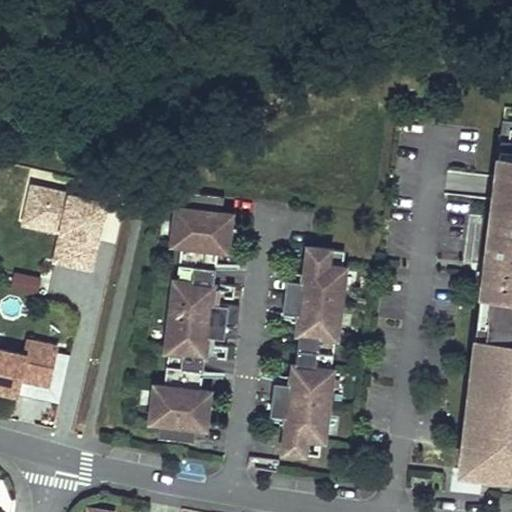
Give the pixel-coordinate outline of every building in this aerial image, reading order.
[(511,121),(503,121),(500,147),(507,149),(510,127),(511,127),(511,121)] [(491,217),(500,218),(497,241),(494,241),(491,241),(489,243),(488,246),(487,249),(488,252),(489,254),(492,257),(495,258),(495,261),(490,260),(488,274),(493,275),(491,292),(482,291),(478,322),(488,323),(482,374),(472,373),(470,395),(479,396),(475,432),(465,431),(463,452),(485,455),(484,468),(490,469),(489,473),(511,475),(511,127),(510,127),(507,149),(500,147),(491,217)] [(107,200),(32,183),(25,214),(62,222),(61,230),(71,233),(65,262),(91,268),(107,200)] [(221,194),(185,191),(183,207),(174,205),(170,242),(180,243),(176,278),(173,278),(166,349),(169,349),(165,384),(155,383),(152,420),(161,421),(159,437),(195,440),(197,424),(206,426),(210,389),(201,388),(207,334),(208,318),(225,320),(237,321),(238,304),(222,302),(228,248),(238,249),(242,213),(219,210),(221,194)] [(62,222),(25,214),(23,222),(61,230),(62,222)] [(491,217),(488,246),(489,243),(491,241),(494,241),(497,241),(500,218),(491,217)] [(71,233),(61,230),(54,260),(65,262),(71,233)] [(345,250),(309,246),(304,282),(300,314),(298,332),(300,333),(296,364),(294,364),(292,383),(288,416),(284,450),(320,454),(345,250)] [(488,252),(487,249),(482,291),(491,292),(493,275),(488,274),(490,260),(495,261),(495,258),(492,257),(489,254),(488,252)] [(304,282),(287,280),(283,312),(300,314),(304,282)] [(208,318),(207,334),(213,338),(225,320),(208,318)] [(488,323),(478,322),(472,373),(482,374),(488,323)] [(58,346),(29,339),(26,353),(0,347),(0,388),(18,392),(21,378),(49,384),(58,346)] [(292,383),(275,381),(271,414),(288,416),(292,383)] [(479,396),(470,395),(465,431),(475,432),(479,396)] [(485,455),(463,452),(461,469),(483,472),(484,468),(485,455)]
